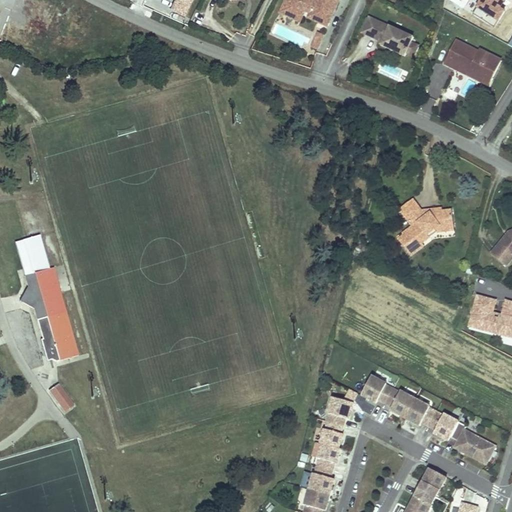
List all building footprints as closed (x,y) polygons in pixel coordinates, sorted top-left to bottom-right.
[(194,0),(176,0),(172,10),(186,17),(194,0)] [(331,10),(334,11),(338,0),(337,0),(316,0),(315,4),(305,0),(286,0),(280,16),(300,25),(303,18),(306,11),(311,13),(310,15),(321,20),(328,17),(331,10)] [(481,0),(480,3),(478,7),(479,7),(500,20),(501,21),(508,9),(504,7),(508,0),(481,0)] [(500,20),(479,7),(475,14),(496,27),(500,20)] [(326,32),(334,11),(331,10),(328,17),(321,20),(310,15),(311,13),(306,11),(303,18),(317,24),(316,28),(326,32)] [(375,21),(369,18),(362,34),(368,37),(375,21)] [(415,38),(375,21),(368,37),(383,43),(382,46),(392,51),(393,49),(397,50),(396,52),(407,57),(408,54),(413,44),(413,43),(415,38)] [(320,50),(325,34),(317,31),(312,47),(320,50)] [(469,72),(476,75),(483,79),(484,77),(491,80),(501,60),(480,49),(478,52),(455,40),(444,63),(454,68),(456,63),(466,68),(468,66),(471,67),(469,72)] [(421,47),(413,43),(413,44),(408,54),(416,58),(421,47)] [(456,63),(454,68),(489,85),(491,80),(484,77),(483,79),(476,75),(469,72),(471,67),(468,66),(466,68),(456,63)] [(468,98),(477,83),(467,78),(459,93),(468,98)] [(442,208),(432,210),(432,212),(430,213),(424,214),(422,211),(413,199),(400,209),(413,226),(403,234),(404,235),(399,239),(409,252),(415,247),(416,248),(423,243),(429,238),(427,235),(440,226),(453,224),(452,210),(442,211),(442,208)] [(453,224),(440,226),(427,235),(429,238),(437,232),(454,230),(453,224)] [(511,230),(507,236),(505,234),(490,252),(506,264),(511,256),(511,252),(511,251),(511,249),(511,230)] [(34,300),(32,303),(30,306),(34,309),(37,321),(41,320),(46,338),(42,339),(41,339),(47,361),(52,359),(54,358),(58,357),(59,361),(78,356),(60,292),(57,293),(55,289),(59,288),(54,268),(49,269),(39,235),(23,240),(32,274),(25,276),(28,288),(25,292),(32,296),(34,296),(35,299),(34,300)] [(23,240),(15,242),(25,276),(32,274),(23,240)] [(425,246),(423,243),(416,248),(415,247),(409,252),(411,256),(425,246)] [(32,296),(25,292),(20,301),(30,306),(32,303),(34,300),(35,299),(34,296),(32,296)] [(477,294),(470,325),(477,327),(478,320),(487,322),(485,329),(503,333),(511,335),(511,300),(506,299),(503,313),(501,322),(491,319),(493,311),(496,299),(477,294)] [(503,313),(493,311),(491,319),(501,322),(503,313)] [(41,320),(37,321),(42,339),(46,338),(41,320)] [(478,320),(477,327),(485,329),(487,322),(478,320)] [(511,335),(503,333),(501,340),(511,342),(511,335)] [(378,399),(385,403),(393,389),(386,385),(386,384),(372,376),(361,395),(376,403),(378,399)] [(59,383),(49,391),(65,412),(75,405),(59,383)] [(393,389),(385,403),(392,407),(390,410),(405,418),(415,399),(400,391),(400,392),(393,389)] [(323,420),(339,424),(341,417),(344,418),(349,402),(328,396),(323,412),(325,412),(323,420)] [(422,422),(429,426),(436,412),(429,408),(430,407),(415,399),(405,418),(420,426),(422,422)] [(451,437),(459,422),(444,414),(443,415),(436,412),(429,426),(436,430),(434,433),(449,441),(451,437)] [(336,432),(339,424),(323,420),(321,428),(320,428),(316,442),(318,443),(334,447),(339,433),(336,432)] [(496,446),(465,430),(466,426),(459,422),(451,437),(458,441),(455,447),(487,464),(496,446)] [(318,443),(311,441),(308,454),(314,456),(318,443)] [(312,465),(328,469),(330,461),(332,462),(336,448),(334,447),(318,443),(314,456),(314,457),(315,457),(312,465)] [(325,494),(330,478),(326,477),(328,469),(312,465),(310,472),(309,472),(304,488),(325,494)] [(425,483),(421,490),(435,497),(439,490),(440,490),(447,477),(430,468),(423,482),(425,483)] [(316,511),(317,508),(321,509),(325,494),(304,488),(300,503),(301,504),(299,511),(300,511),(316,511)] [(435,497),(421,490),(417,497),(415,496),(408,509),(414,511),(428,511),(432,505),(431,504),(435,497)] [(476,511),(478,507),(471,505),(462,503),(459,511),(476,511)]
